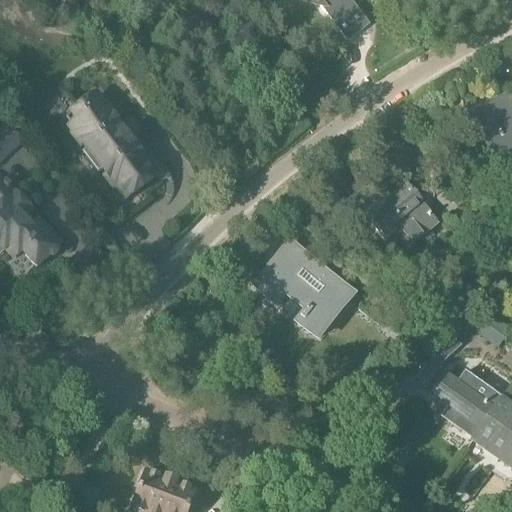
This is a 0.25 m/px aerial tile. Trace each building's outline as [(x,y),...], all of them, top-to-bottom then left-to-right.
[(313,0),(321,10),(346,43),(368,26),(348,0),(313,0)] [(265,35),(270,42),(278,36),(272,29),(265,35)] [(492,161),(511,149),(511,107),(505,96),(483,108),(487,114),(466,126),(476,142),(480,140),(492,161)] [(106,111),(105,112),(94,98),(79,109),(84,116),(71,127),(76,134),(75,135),(113,187),(115,185),(123,196),(137,185),(140,189),(154,178),(143,164),(145,163),(106,111)] [(0,162),(22,142),(6,124),(0,129),(0,162)] [(5,184),(4,185),(0,180),(0,250),(3,254),(6,251),(14,260),(21,253),(36,269),(47,259),(47,260),(49,259),(52,259),(57,254),(57,251),(59,248),(35,223),(31,228),(24,220),(32,213),(15,194),(14,195),(9,190),(10,189),(5,184)] [(384,239),(394,231),(406,247),(434,224),(404,187),(366,217),(384,239)] [(300,310),(291,322),(318,344),(357,296),(289,241),(249,289),(277,311),(286,299),(300,310)] [(510,331),(486,313),(473,333),(496,350),(510,331)] [(449,362),(465,347),(451,332),(435,347),(449,362)] [(471,440),(492,410),(443,375),(428,395),(448,410),(441,419),(472,441),(470,442),(471,443),(472,441),(471,440)] [(511,472),(511,407),(501,400),(493,411),(492,410),(471,440),(472,441),(471,443),(511,472)] [(40,449),(48,435),(34,427),(26,441),(40,449)] [(144,476),(135,497),(156,505),(152,511),(191,511),(198,494),(182,488),(180,491),(144,476)]
